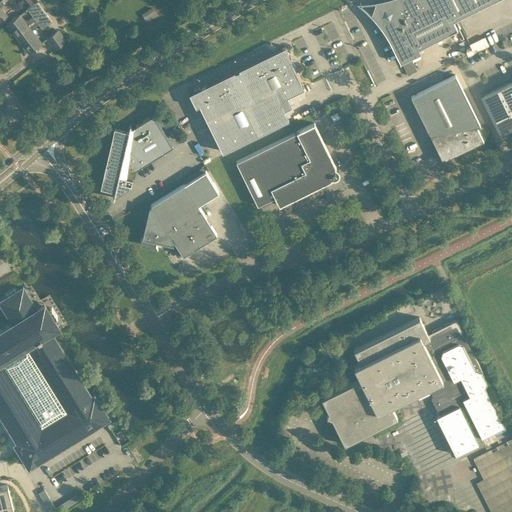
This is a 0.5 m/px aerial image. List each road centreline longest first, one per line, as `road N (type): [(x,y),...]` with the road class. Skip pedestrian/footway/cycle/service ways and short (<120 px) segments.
road 1 (unclassified): [(151,321),(413,212)]
road 2 (tertiary): [(255,0),(98,98),(40,147)]
road 3 (unclassified): [(151,321),(40,147)]
road 4 (unclassified): [(358,511),(271,470),(206,409)]
road 5 (unclassified): [(413,212),(346,75)]
road 6 (unclassified): [(107,511),(206,409)]
road 7 (unknown): [(511,162),(472,77),(511,53)]
